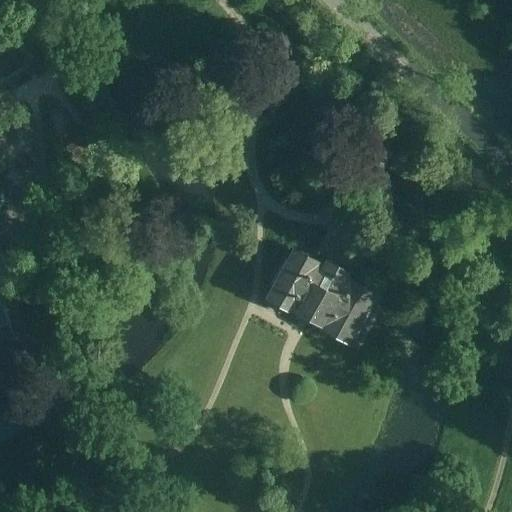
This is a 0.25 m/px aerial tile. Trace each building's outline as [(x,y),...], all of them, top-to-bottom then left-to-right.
[(348,185),(360,191),(374,167),(384,173),(392,158),(371,146),(348,185)] [(324,259),(320,266),(312,261),(308,258),(307,254),(300,251),(297,252),(293,250),(268,294),(288,305),(290,302),(299,306),(295,313),(313,324),(317,317),(339,276),(343,269),(324,259)] [(339,276),(317,317),(326,321),(324,324),(344,335),(368,291),(348,280),(348,281),(339,276)] [(0,339),(13,336),(4,306),(2,302),(0,303),(0,301),(0,339)] [(153,390),(140,403),(174,438),(181,432),(179,429),(185,423),(177,415),(172,419),(156,401),(160,398),(153,390)]
